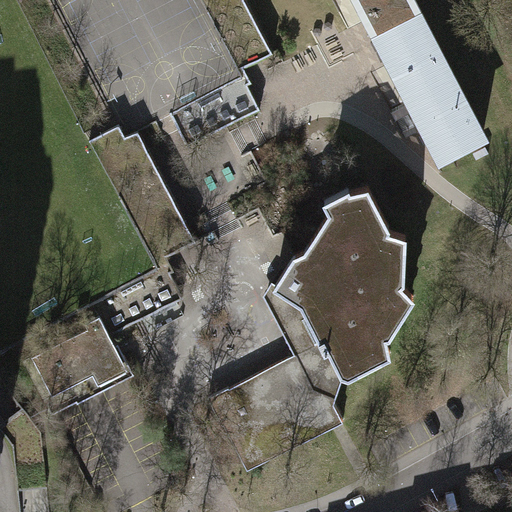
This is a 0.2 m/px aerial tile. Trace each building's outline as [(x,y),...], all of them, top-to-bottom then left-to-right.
[(161,96),(188,146),(260,109),(240,69),(274,51),(247,0),(172,0),(210,71),(161,96)] [(416,0),(350,0),(435,158),(485,131),(416,0)] [(161,258),(196,240),(138,130),(124,137),(118,124),(74,147),(133,259),(83,285),(99,315),(109,334),(182,297),(161,258)] [(295,253),(274,285),(292,297),(303,318),(309,316),(320,338),(318,339),(324,351),(329,348),(340,371),(349,373),(389,353),(386,335),(388,335),(413,295),(401,282),(403,281),(405,235),(388,229),(388,225),(367,185),(349,189),(348,186),(324,199),(329,209),(305,248),(295,253)] [(336,394),(340,371),(329,348),(324,351),(318,339),(320,338),(309,316),(303,318),(292,297),(274,285),(268,307),(296,353),(313,386),(336,394)] [(69,386),(93,374),(122,359),(121,357),(109,334),(99,315),(85,323),(87,327),(32,356),(45,381),(35,386),(50,415),(77,402),(69,386)] [(334,401),(336,394),(313,386),(296,353),(229,387),(228,386),(208,396),(222,425),(224,424),(246,470),(343,418),(334,401)] [(124,355),(121,357),(122,359),(93,374),(103,391),(134,374),(124,355)]
